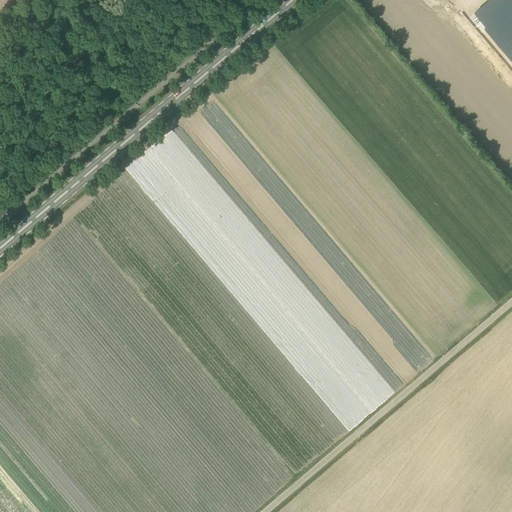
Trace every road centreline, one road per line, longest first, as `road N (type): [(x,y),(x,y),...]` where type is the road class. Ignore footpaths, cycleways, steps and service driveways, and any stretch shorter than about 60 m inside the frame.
road 1 (primary): [(0,249),(293,0)]
road 2 (unclassified): [(266,511),(511,302)]
